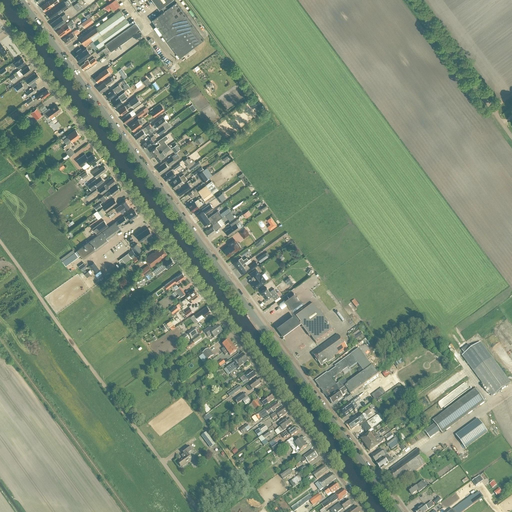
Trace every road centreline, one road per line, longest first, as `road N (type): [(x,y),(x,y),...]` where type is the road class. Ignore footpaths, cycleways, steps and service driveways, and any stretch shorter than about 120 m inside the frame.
road 1 (secondary): [(399,511),(20,0)]
road 2 (unclassified): [(366,511),(0,16)]
road 3 (track): [(0,242),(159,460)]
